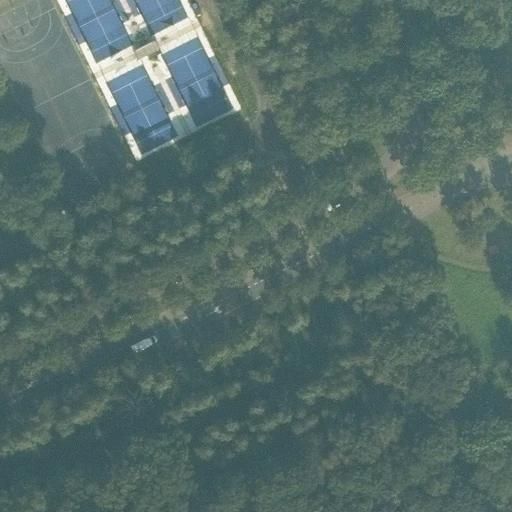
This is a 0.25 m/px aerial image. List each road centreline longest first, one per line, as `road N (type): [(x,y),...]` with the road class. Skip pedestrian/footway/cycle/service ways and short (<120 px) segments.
road 1 (tertiary): [(399,0),(414,118),(400,156),(377,180),(0,368)]
road 2 (tertiary): [(0,403),(439,195)]
